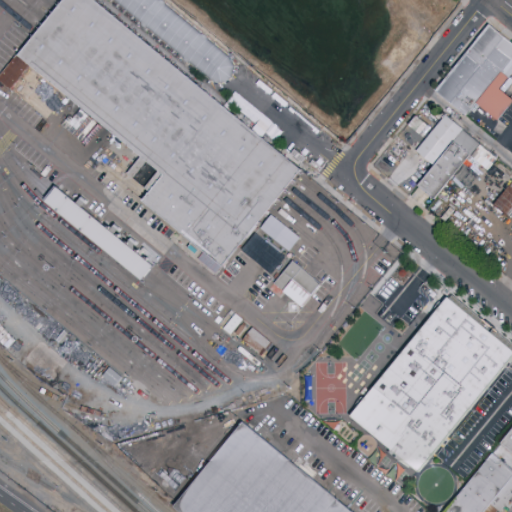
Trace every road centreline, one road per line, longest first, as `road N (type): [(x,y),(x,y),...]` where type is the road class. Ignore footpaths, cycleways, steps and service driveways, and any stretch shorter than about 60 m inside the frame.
road 1 (residential): [(484,0),(343,174)]
road 2 (residential): [(343,174),(511,313)]
